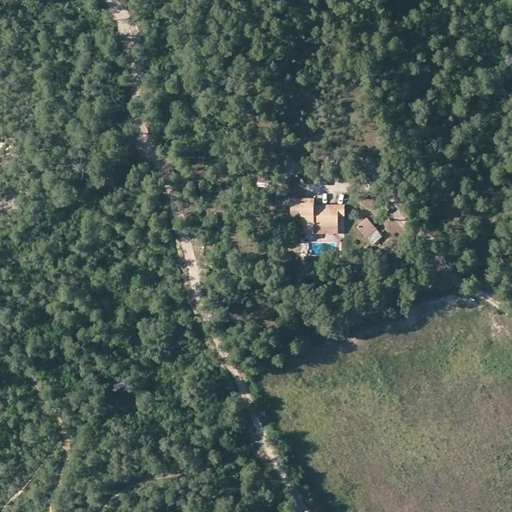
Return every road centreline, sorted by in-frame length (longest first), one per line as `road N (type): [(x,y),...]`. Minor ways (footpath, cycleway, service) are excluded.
road 1 (track): [(302,511),(206,322),(180,218),(139,124),(130,44),(110,0)]
road 2 (track): [(270,452),(137,481),(96,511)]
road 3 (track): [(47,511),(66,455),(59,422),(0,355)]
